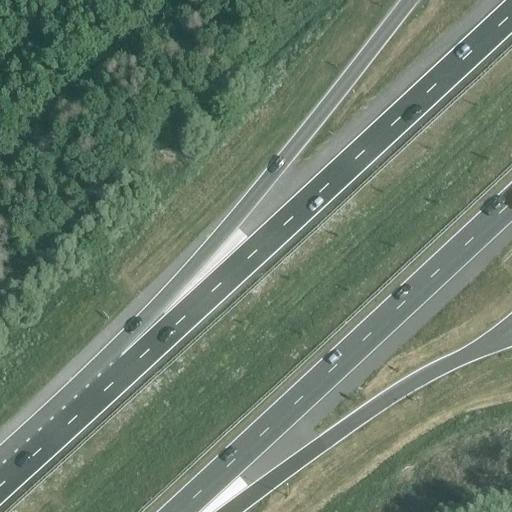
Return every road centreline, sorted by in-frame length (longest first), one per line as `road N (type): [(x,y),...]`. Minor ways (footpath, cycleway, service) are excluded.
road 1 (motorway): [(511,14),(131,365)]
road 2 (motorway): [(177,511),(511,202)]
road 3 (motorway): [(398,12),(131,365)]
road 4 (motorway): [(232,511),(420,380),(486,346)]
road 5 (motorway): [(131,365),(0,484)]
